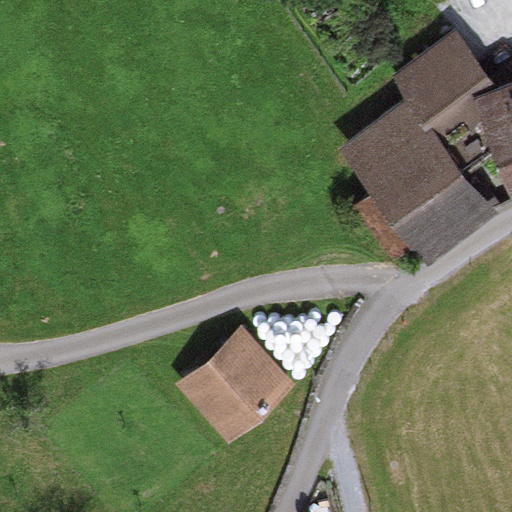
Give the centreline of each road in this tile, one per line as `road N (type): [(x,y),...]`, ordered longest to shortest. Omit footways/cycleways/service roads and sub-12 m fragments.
road 1 (residential): [(511,218),(416,269),(333,394)]
road 2 (residential): [(333,394),(288,511)]
road 3 (residential): [(355,511),(333,394)]
